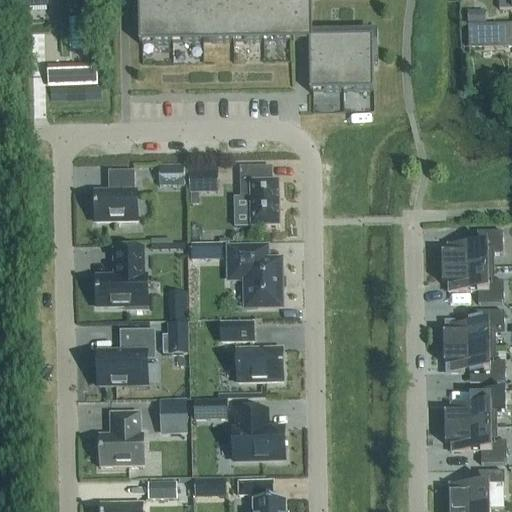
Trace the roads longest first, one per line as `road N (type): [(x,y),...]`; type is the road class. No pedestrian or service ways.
road 1 (unclassified): [(65,135),(271,131),(299,144),(311,166),(317,511)]
road 2 (unclassified): [(65,135),(67,511)]
road 3 (unclassified): [(414,223),(420,511)]
